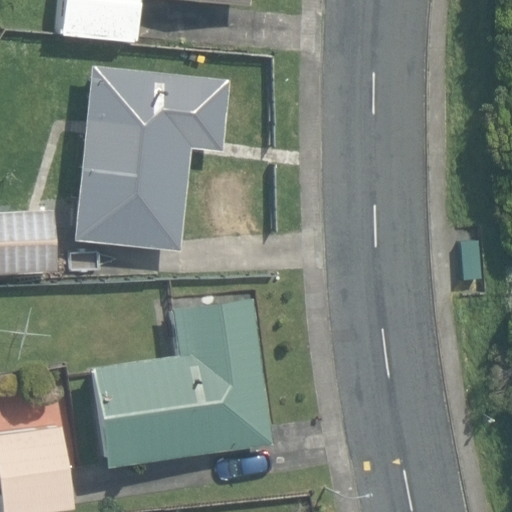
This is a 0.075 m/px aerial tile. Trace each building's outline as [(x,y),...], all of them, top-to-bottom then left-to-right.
[(56,0),(54,30),(127,37),(131,0),(56,0)] [(63,237),(169,248),(180,144),(213,147),(221,77),(82,62),(63,237)] [(0,211),(0,269),(48,267),(46,210),(0,211)] [(454,241),(456,279),(477,278),(474,239),(454,241)] [(83,363),(95,461),(262,440),(244,296),(165,306),(170,352),(83,363)] [(0,430),(0,511),(15,511),(67,505),(56,423),(0,430)]
